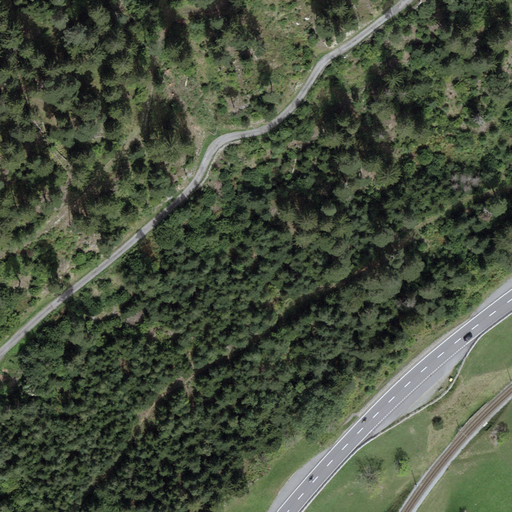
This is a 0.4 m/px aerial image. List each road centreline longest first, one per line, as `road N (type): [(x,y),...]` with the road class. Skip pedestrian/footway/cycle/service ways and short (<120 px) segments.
road 1 (track): [(0,352),(180,200),(216,143),(273,125),(321,63),(406,0)]
road 2 (track): [(223,0),(178,11),(148,128),(0,259)]
road 3 (primary): [(511,299),(373,417),(288,511)]
